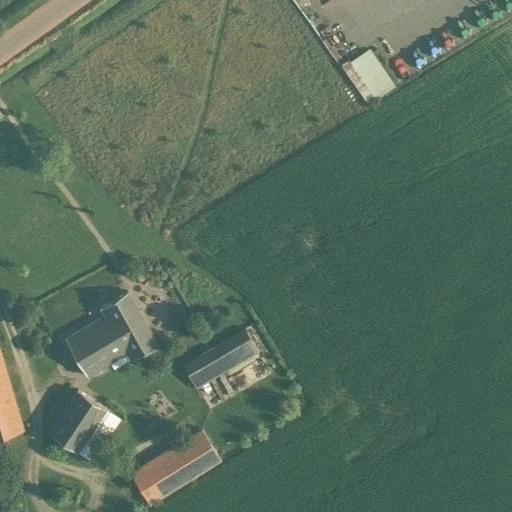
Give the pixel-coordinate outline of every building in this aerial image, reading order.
[(349,56),(370,96),(392,84),(371,44),(349,56)] [(66,337),(76,355),(86,374),(126,351),(131,360),(159,344),(138,307),(128,290),(101,306),(106,314),(66,337)] [(259,350),(246,328),(183,366),(197,388),(259,350)] [(0,436),(23,430),(0,350),(0,436)] [(79,452),(107,409),(76,388),(47,432),(79,452)] [(202,428),(180,441),(200,473),(221,460),(202,428)] [(149,504),(162,496),(143,464),(129,472),(149,504)]
